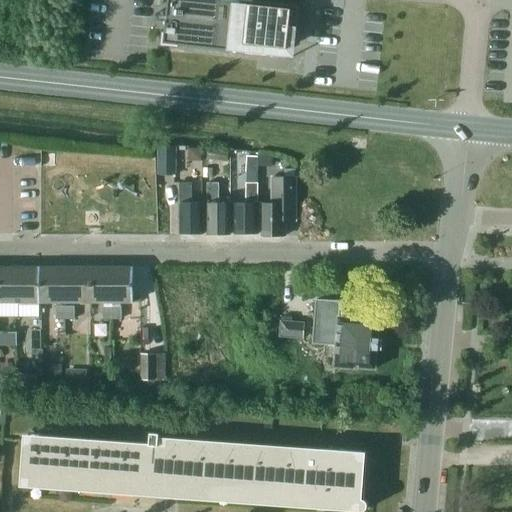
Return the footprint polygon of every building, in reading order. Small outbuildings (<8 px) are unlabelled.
[(249,0),(168,0),(164,43),(266,54),(267,46),(277,48),(277,49),(289,51),(290,42),(288,41),(290,28),(298,29),(300,6),(249,0)] [(158,174),(176,174),(176,147),(158,147),(158,174)] [(207,159),(228,162),(229,150),(209,148),(207,159)] [(189,149),(189,156),(195,162),(202,162),(202,149),(189,149)] [(237,169),(253,169),(253,156),(237,156),(237,169)] [(213,168),(204,168),(204,178),(213,178),(213,168)] [(273,202),(264,202),(263,236),(285,236),(285,220),(295,220),(296,177),(274,177),(273,202)] [(183,233),(201,233),(201,202),(191,202),(191,182),(183,182),(183,233)] [(219,203),(219,183),(209,183),(210,233),(228,232),(228,203),(219,203)] [(238,202),(238,234),(257,234),(257,183),(246,183),(246,202),(238,202)] [(0,302),(18,302),(18,267),(0,266),(0,302)] [(41,302),(41,267),(18,267),(18,302),(41,302)] [(64,302),(64,267),(41,267),(41,302),(64,302)] [(86,302),(86,267),(64,267),(64,302),(86,302)] [(109,302),(109,267),(86,267),(86,302),(109,302)] [(109,267),(109,302),(132,302),(132,267),(109,267)] [(353,366),(375,368),(376,349),(378,349),(378,338),(377,338),(378,320),(339,317),(340,301),(316,299),(313,343),(336,345),(335,366),(353,368),(353,366)] [(66,320),(66,306),(56,306),(56,320),(66,320)] [(66,306),(66,320),(75,320),(75,306),(66,306)] [(112,320),(112,307),(103,306),(102,320),(112,320)] [(112,307),(112,320),(122,320),(122,307),(112,307)] [(305,322),(281,320),(279,337),(304,339),(305,322)] [(7,333),(7,347),(18,347),(18,333),(7,333)] [(156,380),(156,354),(141,354),(140,380),(147,380),(156,380)] [(156,354),(156,380),(166,380),(167,354),(156,354)] [(1,382),(15,382),(15,363),(1,363),(1,382)] [(63,387),(63,364),(46,364),(46,387),(63,387)] [(67,370),(67,385),(87,385),(87,370),(67,370)] [(17,378),(17,390),(38,390),(38,378),(17,378)] [(147,394),(147,380),(140,380),(128,380),(128,394),(147,394)] [(317,499),(317,509),(360,511),(362,511),(367,453),(321,449),(321,451),(310,450),(310,456),(159,444),(160,434),(152,433),(151,444),(146,443),(145,449),(30,441),(26,486),(143,495),(143,489),(307,501),(307,499),(317,499)]
